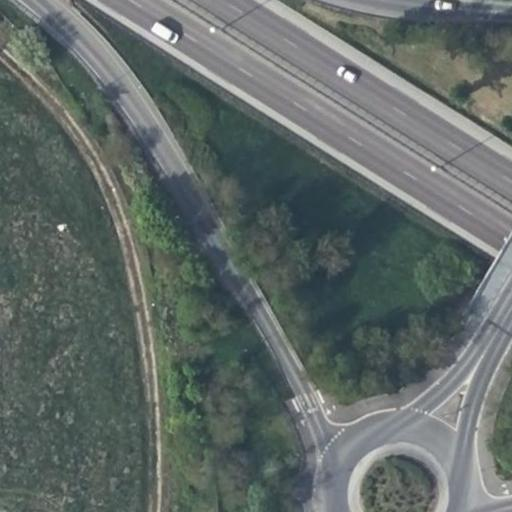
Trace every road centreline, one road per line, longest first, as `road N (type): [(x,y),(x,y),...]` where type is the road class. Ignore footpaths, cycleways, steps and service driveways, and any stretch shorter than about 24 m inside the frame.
road 1 (trunk): [(36,0),(82,41),(190,198),(327,438),(334,481)]
road 2 (track): [(152,511),(157,439),(134,256),(70,117),(0,56)]
road 3 (trunk): [(129,0),(511,239)]
road 4 (trunk): [(511,184),(218,0)]
road 5 (trunk): [(511,8),(367,0)]
road 6 (tertiary): [(497,334),(424,439)]
